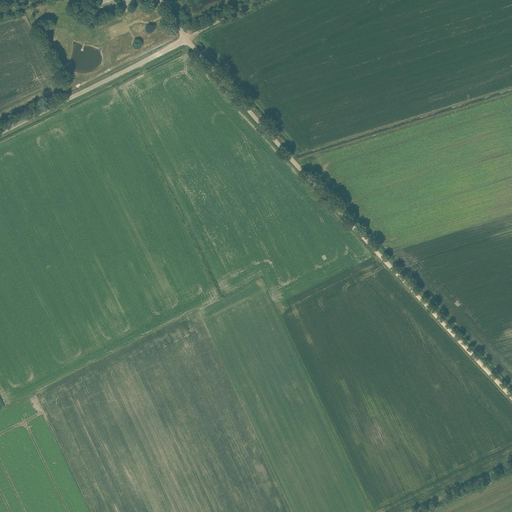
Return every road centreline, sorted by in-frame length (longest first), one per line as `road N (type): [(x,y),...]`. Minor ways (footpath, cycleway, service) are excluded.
road 1 (track): [(511,397),(185,38)]
road 2 (unclassified): [(0,133),(185,38),(160,0)]
